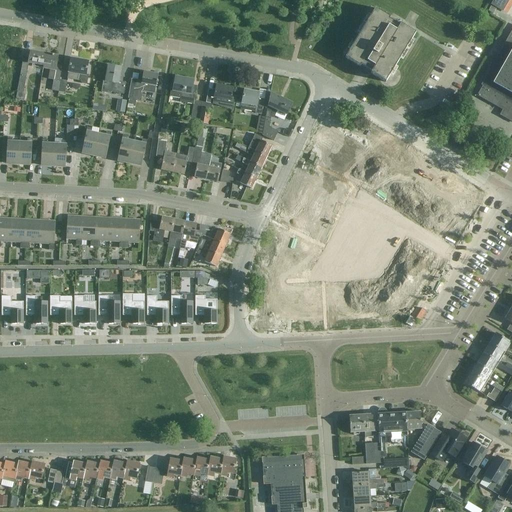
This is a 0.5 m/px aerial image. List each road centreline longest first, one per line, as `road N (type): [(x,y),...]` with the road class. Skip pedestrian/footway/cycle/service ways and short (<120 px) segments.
road 1 (residential): [(0,18),(292,67),(327,83)]
road 2 (residential): [(180,348),(215,423),(201,444),(0,447)]
road 3 (residential): [(262,219),(148,196),(0,188)]
road 4 (residential): [(327,83),(511,198)]
road 5 (residential): [(0,352),(180,348)]
road 6 (residential): [(262,219),(327,83)]
road 7 (residential): [(323,341),(453,337)]
road 8 (residential): [(240,345),(239,283),(262,219)]
